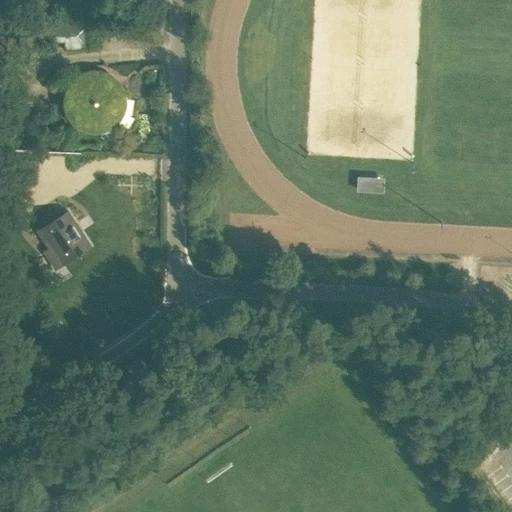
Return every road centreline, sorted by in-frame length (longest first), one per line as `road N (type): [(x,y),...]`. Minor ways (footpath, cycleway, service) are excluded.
road 1 (residential): [(511,331),(444,301),(218,287),(190,299)]
road 2 (residential): [(190,299),(175,249),(179,0)]
road 3 (unclassified): [(0,423),(190,299)]
